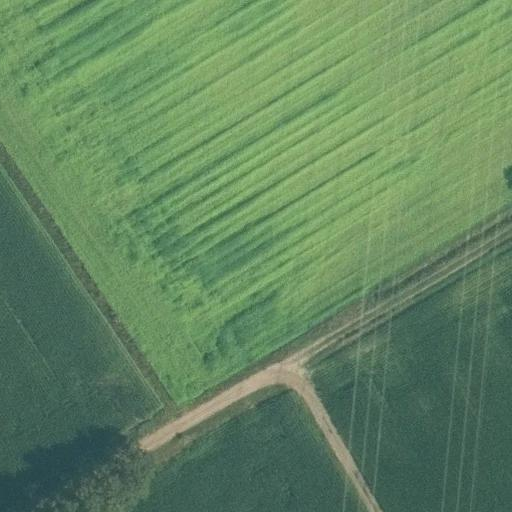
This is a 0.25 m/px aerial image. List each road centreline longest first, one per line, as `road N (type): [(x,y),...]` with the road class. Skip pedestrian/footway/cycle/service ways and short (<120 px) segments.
road 1 (track): [(297,353),(33,511)]
road 2 (track): [(511,223),(297,353)]
road 3 (track): [(384,511),(297,353)]
